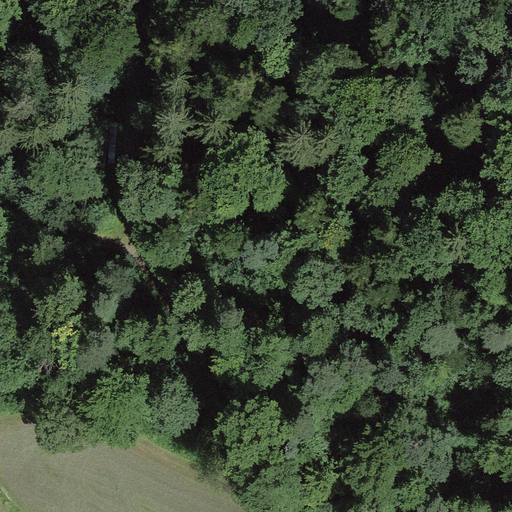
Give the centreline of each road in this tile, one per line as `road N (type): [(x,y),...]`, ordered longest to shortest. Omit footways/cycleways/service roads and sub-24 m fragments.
road 1 (track): [(0,196),(152,268),(195,327),(279,410),(431,511)]
road 2 (track): [(152,268),(131,191),(145,26),(140,0)]
